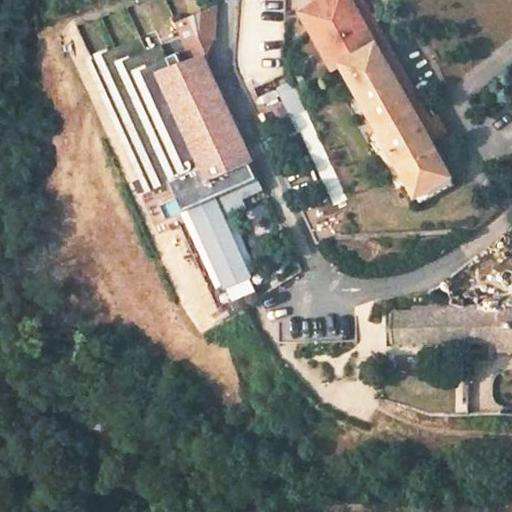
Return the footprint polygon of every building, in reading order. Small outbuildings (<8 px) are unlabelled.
[(388,143),(416,195),(452,177),(431,139),(352,0),(322,0),(319,2),(302,11),(333,67),(344,61),(379,127),(366,135),(374,151),(388,143)] [(352,0),(431,139),(447,130),(438,114),(430,119),(364,0),(352,0)] [(176,217),(224,320),(259,296),(218,205),(261,186),(249,161),(252,160),(204,54),(216,38),(216,3),(176,22),(181,34),(148,50),(141,36),(91,58),(152,190),(151,191),(165,222),(176,217)] [(295,81),(278,88),(291,118),(293,117),(307,111),(308,111),(295,81)] [(307,111),(293,117),(334,207),(348,201),(307,111)] [(511,305),(394,307),(394,348),(511,346),(511,305)]
